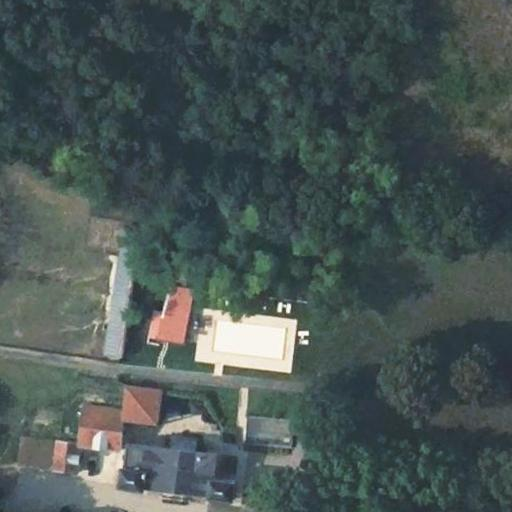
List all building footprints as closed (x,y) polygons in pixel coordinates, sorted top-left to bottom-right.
[(147,20),(142,20),(139,24),(141,28),(146,29),(148,25),(147,20)] [(160,386),(126,382),(121,409),(85,402),(77,442),(53,438),(49,467),(78,470),(81,445),(118,449),(124,417),(154,422),(160,386)] [(293,417),(247,410),(244,427),(242,441),(288,447),(290,432),(293,417)] [(306,419),(293,417),(290,432),(304,434),(306,419)] [(236,426),(218,423),(221,438),(234,440),(236,426)] [(165,446),(127,440),(124,466),(121,466),(118,484),(143,486),(144,482),(205,489),(205,494),(231,497),(234,475),(212,472),(215,452),(174,447),(175,441),(166,439),(165,446)]
